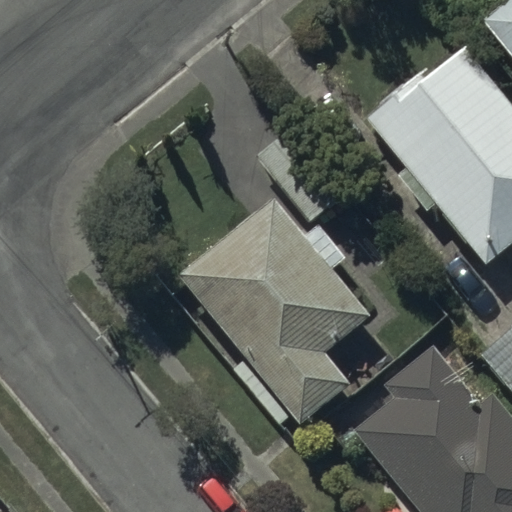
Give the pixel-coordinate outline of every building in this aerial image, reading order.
[(511,0),(501,0),(479,18),(511,59),(511,0)] [(511,108),(461,47),(425,76),(419,68),(360,116),(403,169),(395,176),(424,211),(433,204),(484,265),(511,241),(511,108)] [(332,192),(280,134),(254,157),(305,216),(332,192)] [(268,197),(173,275),(297,423),(347,382),(321,349),(365,313),(330,271),(343,260),(314,225),(301,236),(268,197)] [(511,326),(478,354),(511,395),(511,326)] [(393,398),(353,429),(418,511),(511,511),(511,422),(489,394),(475,405),(430,348),(383,385),(393,398)]
